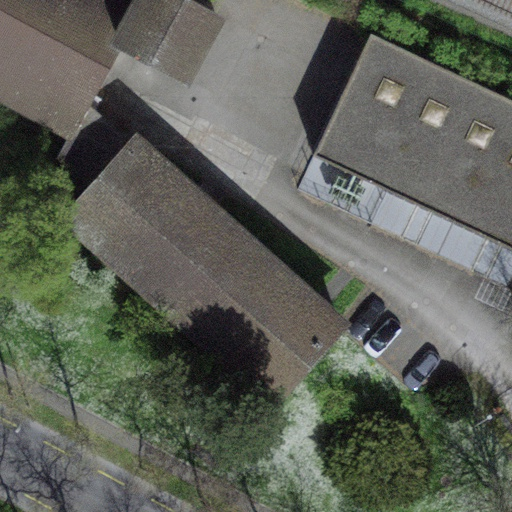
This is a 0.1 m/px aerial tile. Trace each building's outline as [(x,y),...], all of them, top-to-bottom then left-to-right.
[(139,3),(132,0),(0,0),(0,89),(70,127),(85,100),(117,42),(139,3)] [(117,42),(180,76),(214,14),(189,0),(140,0),(139,3),(117,42)] [(511,98),(368,32),(313,154),(511,248),(511,98)] [(70,207),(72,225),(275,398),(340,327),(85,100),(70,127),(57,156),(91,187),(70,207)] [(505,288),(511,274),(511,248),(313,154),(296,188),(505,288)]
